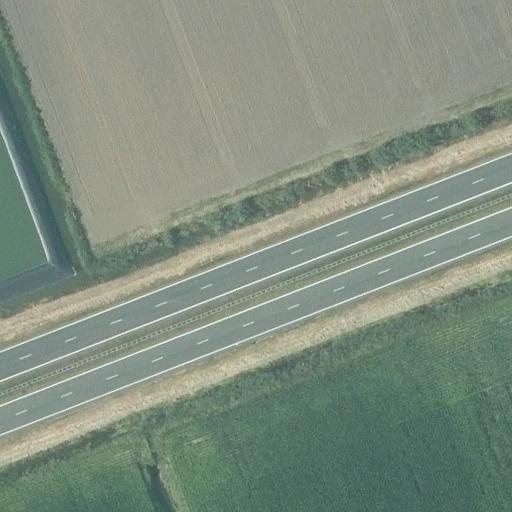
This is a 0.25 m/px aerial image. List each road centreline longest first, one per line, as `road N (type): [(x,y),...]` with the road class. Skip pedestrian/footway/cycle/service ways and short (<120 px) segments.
road 1 (trunk): [(511,169),(0,369)]
road 2 (trunk): [(0,422),(511,223)]
